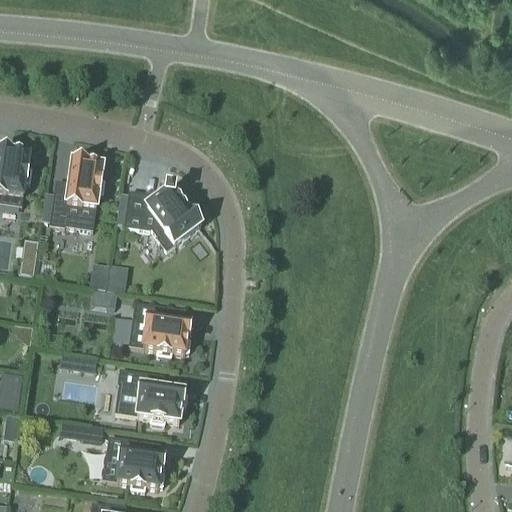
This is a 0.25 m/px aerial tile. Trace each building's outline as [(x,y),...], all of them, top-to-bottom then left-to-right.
[(0,210),(20,214),(24,190),(29,191),(31,176),(26,176),(28,163),(26,163),(26,158),(14,157),(12,160),(11,160),(0,157),(0,210)] [(64,234),(92,238),(97,202),(102,203),(104,188),(99,188),(101,174),(87,172),(87,171),(86,167),(74,165),(71,169),(67,200),(53,198),(48,233),(63,235),(64,234)] [(190,220),(188,221),(173,201),(174,197),(166,196),(165,200),(161,203),(128,198),(123,234),(148,238),(150,236),(156,245),(155,245),(165,258),(199,233),(200,229),(194,220),(190,220)] [(38,248),(23,246),(18,282),(33,284),(38,248)] [(104,297),(108,273),(91,271),(88,295),(104,297)] [(127,276),(108,273),(104,297),(123,300),(127,276)] [(92,298),(90,312),(109,314),(111,301),(92,298)] [(188,332),(183,331),(185,317),(134,310),(127,353),(156,357),(155,362),(170,364),(170,360),(183,361),(184,360),(188,359),(189,348),(186,346),(186,345),(187,345),(188,332)] [(29,353),(31,335),(13,332),(13,336),(14,340),(16,344),(18,347),(21,350),(25,352),(29,353)] [(60,361),(58,373),(68,375),(70,363),(60,361)] [(186,403),(183,400),(152,396),(154,382),(119,377),(116,392),(118,392),(114,420),(150,426),(149,430),(163,432),(164,428),(177,430),(179,416),(180,416),(185,414),(186,403)] [(22,383),(1,380),(0,386),(0,416),(17,419),(22,383)] [(7,422),(5,432),(17,434),(18,424),(7,422)] [(59,444),(100,450),(102,437),(61,431),(59,444)] [(108,444),(101,487),(130,491),(129,496),(143,498),(144,493),(157,495),(157,494),(161,493),(163,481),(159,479),(160,479),(162,466),(157,465),(159,451),(108,444)]
